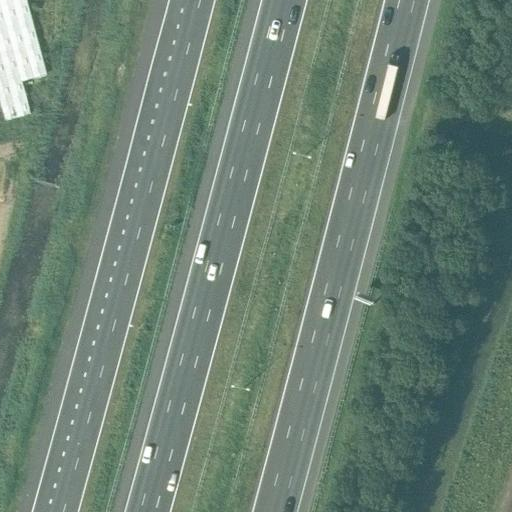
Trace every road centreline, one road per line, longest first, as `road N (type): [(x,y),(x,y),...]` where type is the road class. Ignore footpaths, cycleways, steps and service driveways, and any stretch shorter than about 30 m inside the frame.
road 1 (motorway): [(283,0),(146,511)]
road 2 (motorway): [(191,0),(54,511)]
road 3 (motorway): [(273,511),(405,0)]
